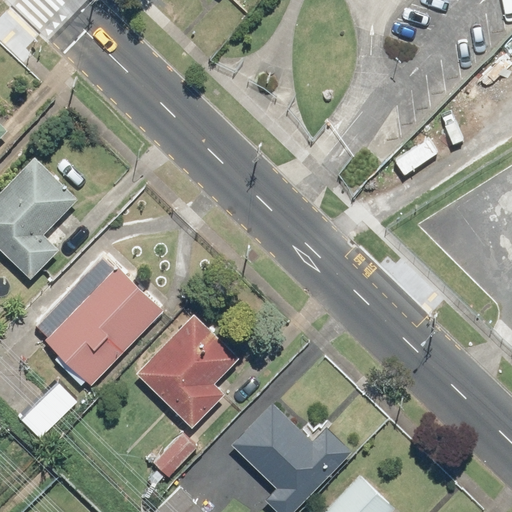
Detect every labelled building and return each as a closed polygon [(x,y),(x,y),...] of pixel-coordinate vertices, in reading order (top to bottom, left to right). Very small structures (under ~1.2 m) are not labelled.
[(32,156),(0,189),(0,247),(29,276),(57,248),(42,233),(76,198),(32,156)] [(73,368),(90,384),(161,310),(100,251),(31,323),(46,337),(44,340),(57,352),(42,367),(58,383),(73,368)] [(191,313),(134,372),(191,425),(223,392),(212,382),(236,356),(191,313)] [(264,500),(277,511),(290,511),(350,450),(325,426),(311,440),(271,402),(230,444),(276,488),(264,500)] [(154,459),(169,473),(196,446),(181,432),(154,459)] [(385,511),(391,506),(357,474),(320,511),(385,511)] [(154,511),(205,511),(179,487),(154,511)]
